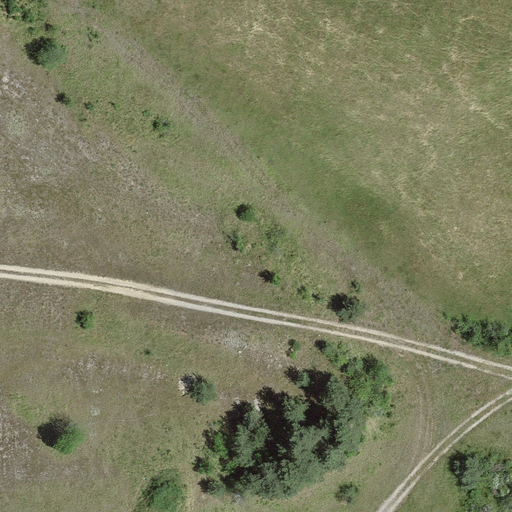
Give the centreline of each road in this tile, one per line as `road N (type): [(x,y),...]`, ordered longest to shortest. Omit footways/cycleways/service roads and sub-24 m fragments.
road 1 (track): [(0,271),(401,343),(423,385),(426,443),(388,511)]
road 2 (track): [(409,485),(511,392)]
